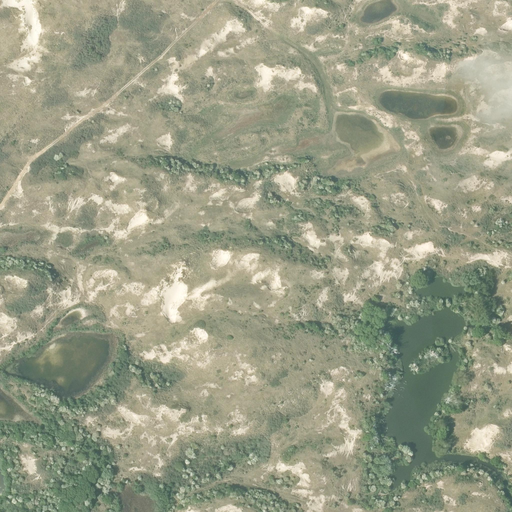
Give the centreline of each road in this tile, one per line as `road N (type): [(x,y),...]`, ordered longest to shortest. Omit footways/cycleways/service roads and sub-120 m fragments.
road 1 (track): [(0,210),(35,156),(217,0)]
road 2 (track): [(329,105),(311,58),(234,0)]
